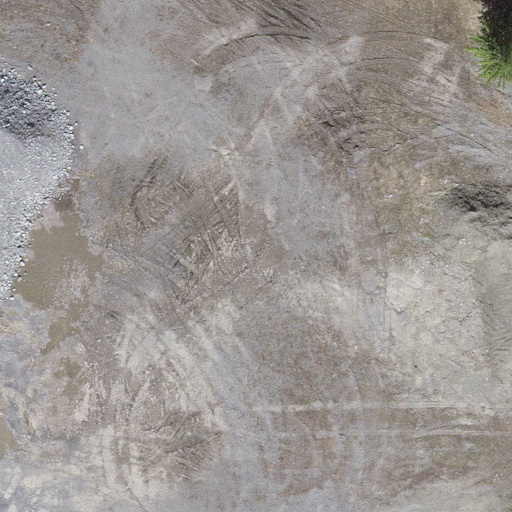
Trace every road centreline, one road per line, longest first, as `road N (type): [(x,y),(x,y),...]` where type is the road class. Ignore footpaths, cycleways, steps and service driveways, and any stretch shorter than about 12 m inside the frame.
road 1 (track): [(447,435),(461,166),(401,58),(312,34),(0,34)]
road 2 (track): [(330,511),(447,435),(511,456)]
road 3 (track): [(0,195),(8,165),(0,71)]
